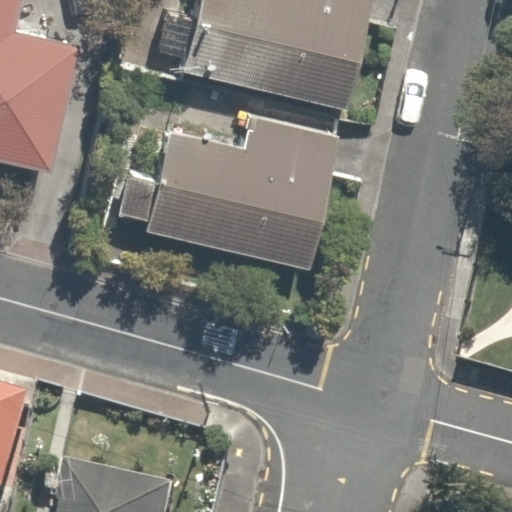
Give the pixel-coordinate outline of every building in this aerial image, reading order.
[(0,0),(0,152),(54,165),(82,37),(17,22),(22,0),(0,0)] [(358,0),(183,0),(171,66),(339,98),(358,0)] [(334,131),(248,112),(243,137),(158,119),(135,226),(305,263),(334,131)] [(0,488),(9,491),(38,393),(0,382),(0,488)] [(54,511),(169,511),(173,490),(62,471),(54,511)]
